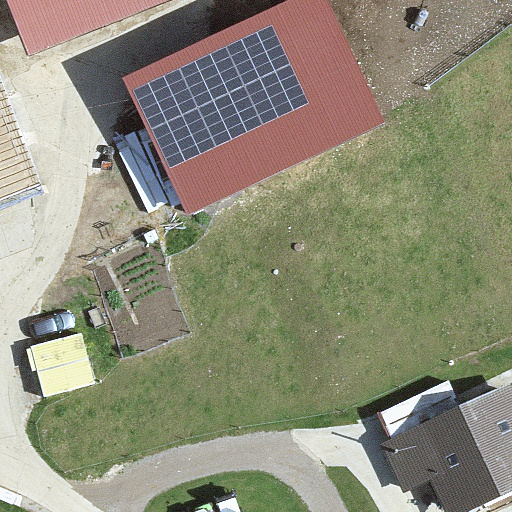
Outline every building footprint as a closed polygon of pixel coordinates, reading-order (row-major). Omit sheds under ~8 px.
[(170,0),(10,0),(33,55),(170,0)] [(327,0),(296,0),(131,77),(194,210),(384,121),(327,0)] [(0,85),(0,192),(34,180),(0,85)] [(88,326),(49,338),(65,389),(104,377),(88,326)] [(386,409),(395,429),(461,398),(451,378),(386,409)] [(470,511),(511,492),(511,385),(405,436),(440,511),(470,511)]
